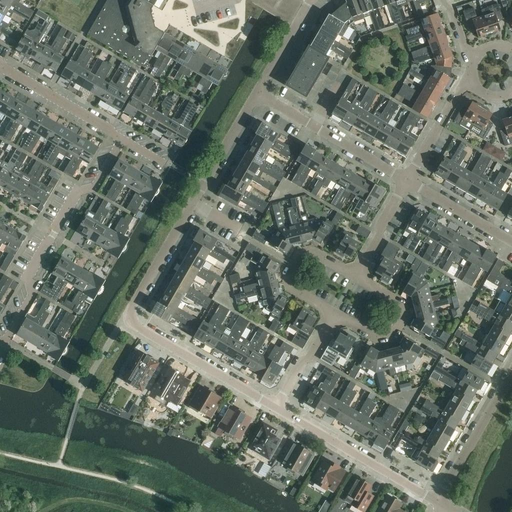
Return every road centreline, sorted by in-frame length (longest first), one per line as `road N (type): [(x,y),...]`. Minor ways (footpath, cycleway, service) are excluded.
road 1 (residential): [(275,407),(125,318),(259,95)]
road 2 (residential): [(5,341),(33,291),(27,276),(76,192),(94,187),(122,138)]
road 3 (residential): [(438,503),(275,407)]
road 4 (residential): [(335,315),(291,290),(286,274),(295,257),(311,252),(358,278)]
road 5 (residential): [(438,503),(511,374)]
road 6 (residential): [(335,315),(378,339),(398,324),(404,313),(397,300),(358,278)]
road 7 (residential): [(122,138),(0,66)]
